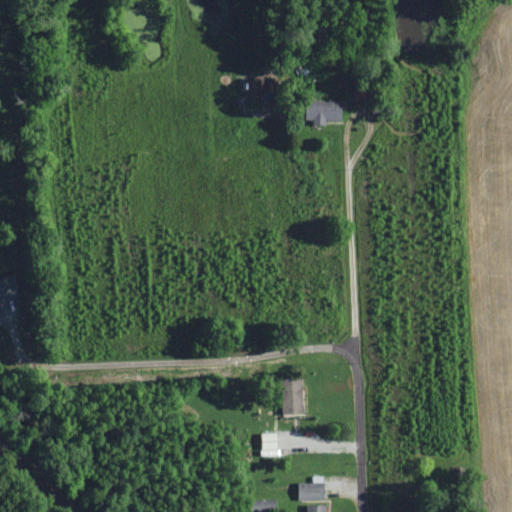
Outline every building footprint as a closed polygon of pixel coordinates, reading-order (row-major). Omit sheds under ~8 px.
[(326,120),(342,121),(343,102),(307,102),(306,120),(313,120),(313,125),(326,125),(326,120)] [(0,277),(0,316),(13,314),(10,298),(20,296),(15,275),(0,277)] [(282,414),(303,414),(304,381),(283,380),(282,414)] [(278,449),(277,433),(262,433),(262,449),(278,449)] [(298,484),(298,500),(325,499),(324,479),(313,479),(313,483),(298,484)]
